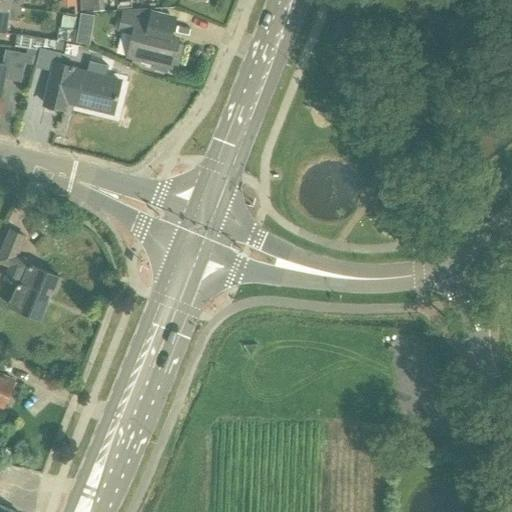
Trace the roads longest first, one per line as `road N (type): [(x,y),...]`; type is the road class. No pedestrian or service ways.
road 1 (secondary): [(189,244),(157,292),(65,511)]
road 2 (secondary): [(101,511),(184,303),(189,244)]
road 3 (secondary): [(201,216),(287,0)]
road 4 (tertiary): [(511,461),(450,265)]
road 5 (secondary): [(189,244),(263,274),(341,285),(358,279)]
road 6 (secondary): [(358,279),(201,216)]
road 7 (residential): [(201,216),(93,176),(71,179)]
road 8 (residential): [(71,179),(83,195),(189,244)]
